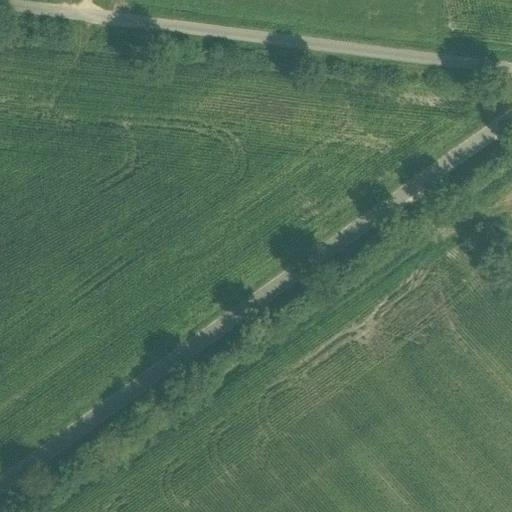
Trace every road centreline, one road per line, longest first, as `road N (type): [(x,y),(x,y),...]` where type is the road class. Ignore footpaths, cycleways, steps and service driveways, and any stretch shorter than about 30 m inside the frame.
road 1 (unclassified): [(0,481),(511,118)]
road 2 (unclassified): [(511,71),(0,4)]
